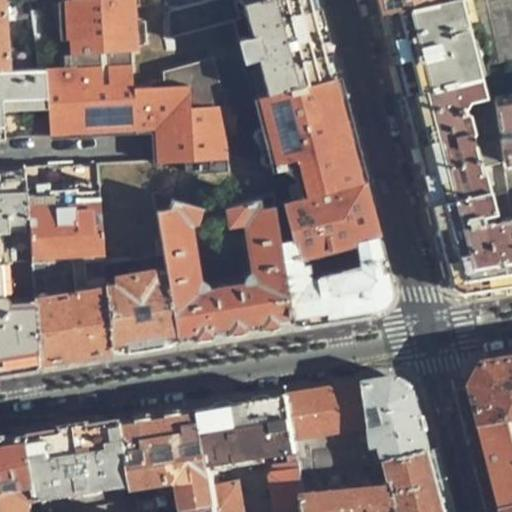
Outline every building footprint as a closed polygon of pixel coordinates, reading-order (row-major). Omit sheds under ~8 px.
[(249,0),(196,0),(194,1),(171,3),(174,38),(235,20),(231,5),(249,0)] [(276,90),(334,74),(322,29),(314,0),(253,0),(262,33),(240,38),(243,51),(245,61),(267,55),(276,90)] [(376,0),(380,12),(434,0),(376,0)] [(388,44),(398,81),(486,63),(511,57),(511,0),(434,0),(380,12),(388,44)] [(0,67),(25,66),(23,60),(4,61),(0,15),(0,67)] [(274,191),(275,203),(285,200),(258,95),(255,96),(245,61),(243,51),(46,65),(50,132),(100,128),(148,125),(149,142),(150,161),(153,188),(171,192),(199,197),(214,200),(228,199),(274,191)] [(469,290),(511,282),(511,219),(508,193),(488,197),(482,166),(503,162),(492,99),(486,63),(398,81),(428,198),(449,278),(469,290)] [(25,66),(0,67),(0,135),(50,132),(46,65),(25,66)] [(285,200),(362,180),(359,168),(348,127),(334,74),(276,90),(258,95),(285,200)] [(511,95),(492,99),(503,162),(511,160),(511,95)] [(24,163),(24,168),(30,252),(33,291),(60,286),(59,278),(73,276),(75,283),(105,279),(98,194),(95,164),(95,158),(24,163)] [(508,193),(511,219),(511,218),(511,160),(503,162),(508,193)] [(150,161),(95,164),(98,194),(153,188),(150,161)] [(0,255),(6,255),(30,252),(24,168),(0,170),(0,255)] [(328,247),(375,234),(362,180),(285,200),(275,203),(283,258),(298,255),(328,247)] [(168,274),(179,338),(243,328),(291,320),(283,258),(275,203),(274,191),(228,199),(231,212),(245,210),(255,263),(251,264),(247,269),(247,274),(214,279),(212,273),(209,271),(206,271),(203,272),(193,213),(198,212),(199,197),(171,192),(174,202),(156,205),(168,274)] [(283,258),(291,320),(314,317),(375,307),(389,285),(375,234),(328,247),(335,273),(309,279),(305,263),(300,264),(298,255),(283,258)] [(0,365),(37,360),(32,293),(8,296),(6,255),(0,255),(0,365)] [(106,284),(111,348),(139,344),(179,338),(168,274),(156,275),(155,271),(149,268),(120,273),(117,275),(118,282),(106,284)] [(32,293),(37,360),(48,358),(74,354),(111,348),(106,284),(105,279),(75,283),(60,286),(33,291),(32,293)] [(476,383),(486,422),(511,416),(511,358),(508,359),(489,363),(476,383)] [(381,379),(292,394),(300,452),(305,492),(394,483),(390,458),(431,449),(418,391),(396,377),(381,379)] [(263,399),(203,410),(212,468),(292,455),(300,452),(292,394),(263,399)] [(165,416),(128,422),(136,483),(138,489),(181,483),(186,510),(217,506),(215,487),(212,468),(203,410),(165,416)] [(496,464),(507,509),(511,507),(511,416),(486,422),(496,464)] [(33,438),(43,499),(136,483),(128,422),(80,430),(33,438)] [(0,501),(34,500),(43,499),(33,438),(0,442),(0,501)] [(431,449),(390,458),(394,483),(399,511),(447,511),(443,493),(431,449)] [(276,511),(307,511),(305,492),(300,452),(292,455),(293,462),(270,466),(276,511)] [(399,511),(394,483),(305,492),(307,511),(399,511)] [(217,506),(218,511),(244,511),(240,484),(215,487),(217,506)] [(34,511),(34,500),(0,501),(0,511),(34,511)]
